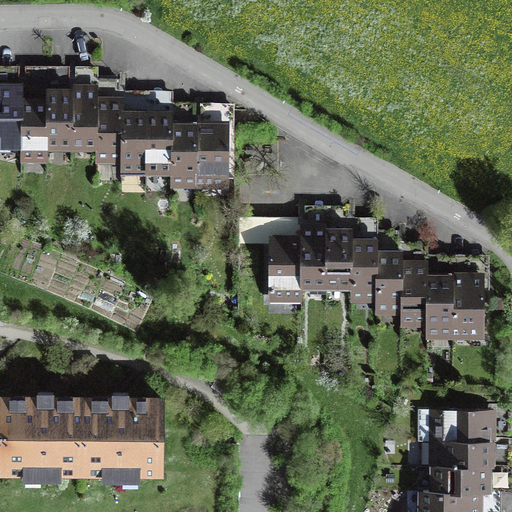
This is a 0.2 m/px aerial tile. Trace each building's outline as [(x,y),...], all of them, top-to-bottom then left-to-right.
[(0,142),(22,143),(22,102),(22,90),(0,89),(0,142)] [(47,102),(47,143),(72,143),(72,90),(47,90),(47,102)] [(97,91),(72,90),(72,143),(97,144),(97,102),(97,91)] [(47,102),(22,102),(22,143),(21,156),(47,156),(47,143),(47,102)] [(122,102),(97,102),(97,144),(97,156),(122,156),(122,115),(122,102)] [(147,115),(122,115),(122,156),(121,168),(146,168),(147,115)] [(172,115),(147,115),(146,168),(171,168),(172,126),(172,115)] [(172,126),(171,168),(171,180),(196,180),(197,127),(172,126)] [(197,127),(196,180),(228,181),(228,127),(197,127)] [(265,213),(242,212),(241,238),(265,238),(265,213)] [(301,241),(301,282),(326,282),(326,229),(301,229),(301,241)] [(352,229),(326,229),(326,282),(351,283),(352,242),(352,229)] [(301,241),(269,241),(269,294),(301,294),(301,282),(301,241)] [(377,242),(352,242),(351,283),(351,295),(377,295),(377,254),(377,242)] [(402,254),(377,254),(377,295),(377,307),(402,307),(402,266),(402,254)] [(427,266),(402,266),(402,307),(402,319),(427,319),(427,278),(427,266)] [(452,278),(427,278),(427,319),(427,331),(452,331),(452,278)] [(452,278),(452,331),(484,332),(484,278),(452,278)] [(3,471),(82,472),(82,396),(44,396),(3,396),(3,471)] [(121,396),(82,396),(82,472),(162,472),(162,397),(121,396)] [(436,440),(489,440),(489,408),(436,408),(436,440)] [(435,465),(489,466),(489,440),(436,440),(435,465)] [(435,490),(477,490),(489,490),(489,466),(435,465),(435,490)] [(477,511),(477,490),(435,490),(423,490),(422,511),(477,511)]
